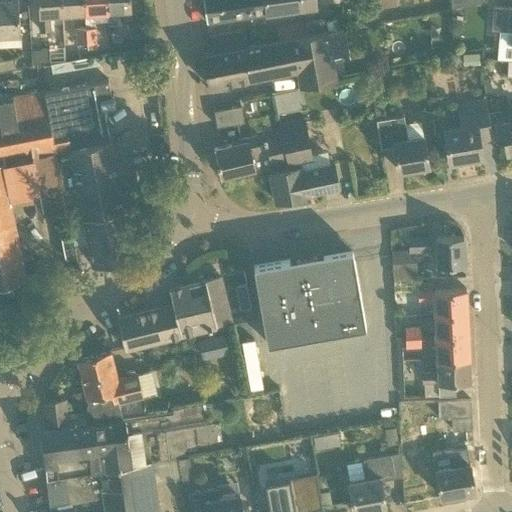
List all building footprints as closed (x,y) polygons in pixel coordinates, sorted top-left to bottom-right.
[(0,0),(0,35),(21,34),(18,0),(0,0)] [(50,15),(63,14),(62,0),(38,0),(41,31),(51,31),(50,15)] [(76,13),(86,12),(85,0),(62,0),(63,14),(76,13)] [(85,0),(86,12),(110,10),(108,0),(85,0)] [(108,0),(110,10),(121,10),(122,26),(132,26),(131,0),(108,0)] [(203,0),(207,22),(267,14),(265,0),(203,0)] [(316,0),(265,0),(267,14),(317,7),(316,0)] [(446,0),(425,0),(428,13),(448,10),(446,0)] [(451,0),(453,9),(487,2),(486,0),(451,0)] [(511,31),(511,8),(494,7),(492,30),(511,31)] [(95,27),(87,28),(88,43),(98,43),(97,27),(95,27)] [(78,44),(88,43),(87,28),(77,29),(78,44)] [(145,41),(145,29),(136,29),(136,41),(145,41)] [(212,53),(246,47),(244,31),(210,38),(212,53)] [(337,81),(332,57),(328,32),(309,35),(278,41),(246,47),(212,53),(204,55),(210,88),(299,71),(302,88),(337,81)] [(99,56),(51,64),(53,73),(100,65),(99,56)] [(0,61),(0,72),(17,69),(15,59),(0,61)] [(53,128),(53,127),(61,172),(75,169),(82,207),(122,199),(104,109),(116,107),(113,93),(112,93),(109,80),(46,92),(53,128)] [(60,172),(61,172),(53,127),(53,128),(46,92),(45,89),(0,98),(0,284),(25,279),(3,161),(33,157),(44,213),(67,209),(60,172)] [(275,95),(279,114),(292,111),(288,92),(275,95)] [(445,129),(451,162),(483,157),(478,129),(491,127),(487,100),(459,105),(463,125),(445,129)] [(215,111),(217,127),(244,123),(242,107),(215,111)] [(394,146),(398,171),(429,166),(424,136),(408,139),(404,115),(376,120),(381,149),(394,146)] [(303,170),(302,166),(301,161),(313,158),(305,120),(280,125),(282,133),(288,164),(289,169),(270,173),(276,202),(339,188),(334,164),(303,170)] [(511,120),(492,124),(495,140),(505,138),(508,153),(511,152),(511,120)] [(221,179),(288,164),(282,133),(266,137),(265,134),(238,141),(239,143),(215,149),(221,179)] [(151,155),(153,155),(154,155),(168,153),(167,134),(149,135),(151,155)] [(133,258),(122,199),(82,207),(89,243),(94,266),(133,258)] [(82,207),(68,210),(69,215),(75,245),(89,243),(82,207)] [(437,266),(465,265),(464,237),(409,239),(410,251),(411,251),(437,250),(437,266)] [(366,327),(353,253),(353,249),(254,266),(268,344),(366,327)] [(411,262),(411,251),(410,251),(393,251),(395,278),(418,277),(417,262),(411,262)] [(118,318),(120,323),(126,349),(232,323),(220,276),(169,289),(173,304),(118,318)] [(435,314),(467,312),(466,289),(418,292),(419,302),(435,301),(435,314)] [(437,337),(468,335),(467,312),(435,314),(437,337)] [(406,338),(421,337),(421,327),(406,328),(406,338)] [(223,333),(200,338),(204,358),(228,352),(223,333)] [(438,359),(469,358),(468,335),(437,337),(438,359)] [(406,338),(406,348),(422,348),(421,337),(406,338)] [(94,423),(123,420),(119,403),(144,397),(138,374),(137,374),(134,370),(127,372),(126,377),(117,379),(110,351),(79,359),(88,397),(89,397),(90,399),(87,408),(92,410),(94,423)] [(471,381),(469,358),(438,359),(439,372),(423,373),(423,383),(440,382),(440,383),(471,381)] [(70,423),(69,413),(68,413),(66,399),(44,402),(48,429),(70,425),(70,423)] [(450,418),(472,417),(471,400),(438,401),(439,418),(450,418)] [(221,423),(209,425),(207,404),(174,409),(175,413),(131,419),(123,420),(94,423),(77,425),(77,424),(70,425),(48,429),(41,430),(45,459),(46,469),(56,468),(55,458),(85,455),(100,454),(101,470),(87,472),(47,477),(47,480),(50,506),(105,495),(103,487),(122,484),(119,467),(151,462),(177,458),(189,456),(188,448),(224,443),(221,423)] [(69,413),(70,423),(86,421),(85,411),(69,413)] [(472,417),(450,418),(451,431),(462,431),(473,430),(472,417)] [(389,445),(399,443),(396,427),(386,429),(389,445)] [(441,498),(475,492),(467,448),(453,451),(454,453),(434,456),(441,498)] [(349,483),(354,511),(366,511),(386,508),(381,481),(403,477),(401,453),(364,460),(367,479),(349,483)] [(190,456),(189,456),(177,458),(180,474),(188,472),(192,472),(190,456)] [(158,511),(151,462),(119,467),(122,484),(103,487),(105,495),(107,511),(158,511)] [(270,511),(307,511),(323,509),(317,473),(265,482),(270,511)] [(218,488),(189,494),(192,511),(243,511),(240,494),(220,498),(218,488)]
